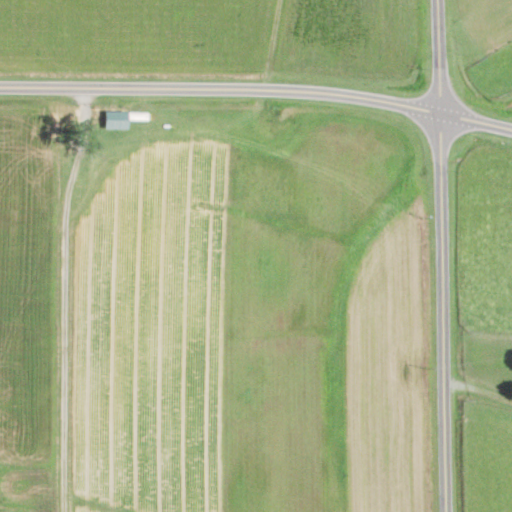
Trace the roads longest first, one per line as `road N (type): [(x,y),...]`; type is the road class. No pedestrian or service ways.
road 1 (residential): [(0,85),(298,89),(511,130)]
road 2 (residential): [(447,511),(438,0)]
